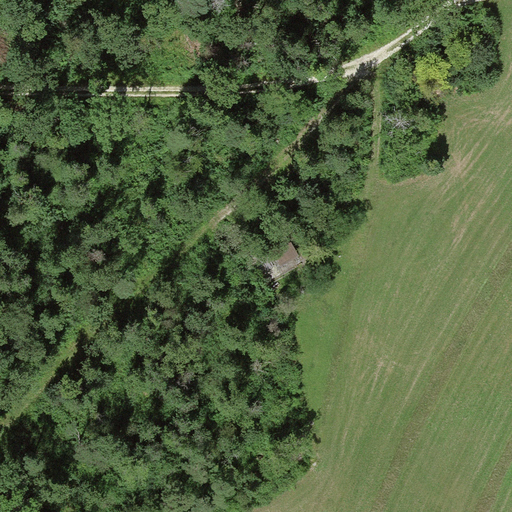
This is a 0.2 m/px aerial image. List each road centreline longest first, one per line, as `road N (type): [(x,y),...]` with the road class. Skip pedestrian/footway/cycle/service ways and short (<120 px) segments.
road 1 (track): [(0,425),(235,207),(355,67)]
road 2 (track): [(0,86),(203,92),(355,67),(462,0)]
road 3 (track): [(330,432),(375,146),(372,94),(355,67)]
